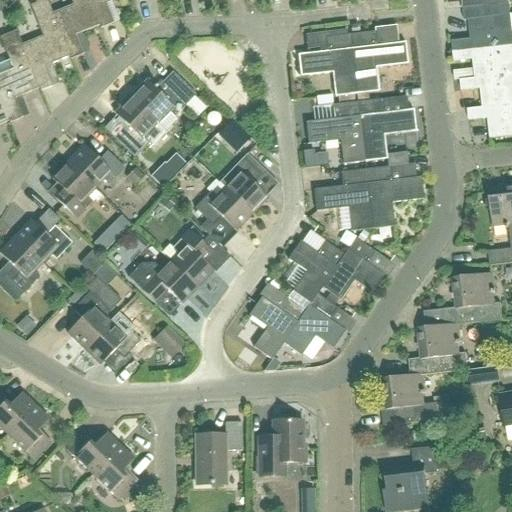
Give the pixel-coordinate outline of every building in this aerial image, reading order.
[(75,37),(99,27),(100,27),(88,0),(69,0),(73,7),(53,15),(52,15),(69,58),(69,59),(70,62),(83,56),(75,37)] [(88,0),(100,27),(99,27),(100,30),(113,25),(105,5),(118,0),(88,0)] [(387,0),(374,2),(376,16),(394,14),(391,0),(387,0)] [(510,5),(509,0),(461,0),(463,10),(510,5)] [(52,15),(53,15),(47,1),(30,8),(42,39),(22,47),(39,90),(38,90),(40,93),(53,88),(45,68),(69,59),(69,58),(52,15)] [(452,43),(454,53),(511,46),(511,23),(511,15),(510,5),(463,10),(465,23),(469,22),(471,40),(452,43)] [(14,100),(38,90),(39,90),(22,47),(16,32),(0,39),(0,40),(12,70),(0,75),(0,100),(9,123),(9,125),(22,119),(14,100)] [(375,34),(350,37),(357,96),(379,94),(376,70),(408,66),(405,44),(376,48),(375,34)] [(338,98),(339,106),(355,105),(354,97),(357,96),(350,37),(325,40),(327,54),(298,57),(300,79),(332,75),(335,99),(338,98)] [(511,46),(454,53),(455,63),(473,61),(476,80),(476,81),(511,75),(511,46)] [(159,50),(149,61),(167,77),(177,66),(159,50)] [(175,119),(187,106),(196,97),(172,74),(163,83),(169,89),(161,97),(146,83),(130,99),(158,126),(158,125),(165,133),(177,121),(175,119)] [(511,75),(476,81),(476,80),(461,82),(462,93),(481,91),(483,110),(511,106),(511,75)] [(158,126),(130,99),(114,116),(129,130),(121,139),(139,156),(155,139),(150,134),(158,126)] [(203,122),(212,112),(198,99),(180,118),(182,121),(191,111),(203,122)] [(0,100),(0,126),(9,123),(0,100)] [(383,101),(358,104),(365,164),(387,161),(384,137),(416,134),(413,112),(384,115),(383,101)] [(343,166),(365,164),(358,104),(355,105),(339,106),(333,107),(334,121),(306,124),(308,146),(340,142),(343,166)] [(511,106),(483,110),(469,111),(470,122),(488,120),(491,140),(511,137),(511,106)] [(312,161),(310,146),(302,147),(304,162),(312,161)] [(84,148),(68,164),(95,191),(103,182),(108,188),(125,171),(107,153),(99,162),(84,148)] [(227,177),(219,185),(252,217),(268,200),(253,186),(261,177),(243,160),(227,177)] [(95,191),(68,164),(52,181),(61,190),(53,198),(76,221),(92,204),(87,199),(95,191)] [(391,169),(366,172),(373,231),(395,229),(392,205),(424,201),(421,179),(392,183),(391,169)] [(373,231),(366,172),(341,175),(342,189),(314,192),(316,214),(348,210),(351,234),(373,231)] [(206,191),(210,194),(195,210),(212,227),(221,219),(236,233),(252,217),(219,185),(215,181),(206,191)] [(511,187),(490,190),(494,229),(506,227),(507,230),(510,230),(511,250),(489,253),(491,268),(511,265),(511,187)] [(31,222),(15,239),(43,265),(50,257),(56,262),(72,245),(54,228),(46,237),(31,222)] [(171,262),(170,263),(197,289),(213,273),(198,258),(207,250),(199,243),(204,238),(194,228),(173,250),(169,246),(162,253),(171,262)] [(35,273),(43,265),(15,239),(0,254),(0,256),(14,270),(6,278),(23,296),(40,278),(35,273)] [(347,252),(344,257),(322,290),(340,302),(354,283),(372,295),(384,277),(368,266),(376,254),(356,241),(348,253),(347,252)] [(344,257),(325,243),(317,255),(300,243),(288,261),(306,274),(292,294),(310,306),(317,296),(318,297),(322,290),(344,257)] [(197,289),(170,263),(162,271),(155,264),(141,265),(128,278),(154,304),(166,292),(181,306),(197,289)] [(459,326),(459,327),(503,322),(501,305),(495,305),(493,294),(496,294),(494,275),(453,280),(457,310),(445,311),(446,327),(447,328),(459,326)] [(67,335),(84,351),(110,324),(104,318),(121,301),(98,277),(85,290),(90,294),(73,312),(81,320),(67,335)] [(310,306),(305,313),(283,346),(301,358),(315,338),(333,351),(345,333),(329,322),(337,310),(318,297),(317,296),(310,306)] [(305,313),(286,299),(278,311),(261,299),(249,317),(267,330),(253,350),(272,362),(283,346),(305,313)] [(35,319),(22,325),(29,342),(42,336),(35,319)] [(110,324),(84,351),(100,367),(115,352),(123,361),(140,343),(123,326),(118,332),(110,324)] [(461,344),(459,327),(459,326),(447,328),(446,327),(418,330),(421,360),(410,362),(411,378),(424,377),(468,372),(466,355),(459,356),(458,345),(461,344)] [(157,339),(164,345),(173,335),(167,329),(157,339)] [(471,388),(500,384),(497,369),(469,372),(471,388)] [(426,395),(424,377),(411,378),(383,381),(386,411),(382,411),(384,428),(445,421),(443,404),(424,406),(423,395),(426,395)] [(0,430),(7,437),(35,408),(22,395),(11,406),(0,395),(0,430)] [(506,432),(508,431),(510,443),(511,442),(511,395),(501,397),(506,432)] [(49,421),(35,408),(7,437),(33,463),(51,444),(39,432),(49,421)] [(272,423),(273,439),(258,440),(259,479),(285,479),(285,465),(305,465),(305,447),(303,447),(303,424),(310,424),(310,423),(272,423)] [(196,437),(196,487),(226,487),(226,453),(242,453),(241,425),(225,425),(225,437),(196,437)] [(92,477),(120,448),(107,435),(96,446),(84,434),(66,452),(92,477)] [(134,461),(120,448),(92,477),(118,503),(121,500),(123,502),(137,488),(135,486),(136,484),(124,472),(134,461)] [(428,511),(429,511),(425,476),(441,474),(438,448),(412,451),(415,469),(401,471),(400,466),(386,468),(389,495),(387,495),(386,493),(385,493),(387,511),(401,511),(428,509),(428,511)]
